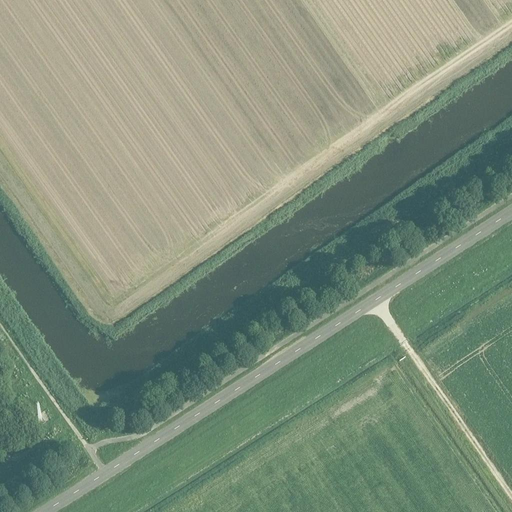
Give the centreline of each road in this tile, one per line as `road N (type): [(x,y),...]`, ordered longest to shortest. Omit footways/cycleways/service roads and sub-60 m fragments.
road 1 (unclassified): [(44,511),(511,212)]
road 2 (track): [(374,300),(511,496)]
